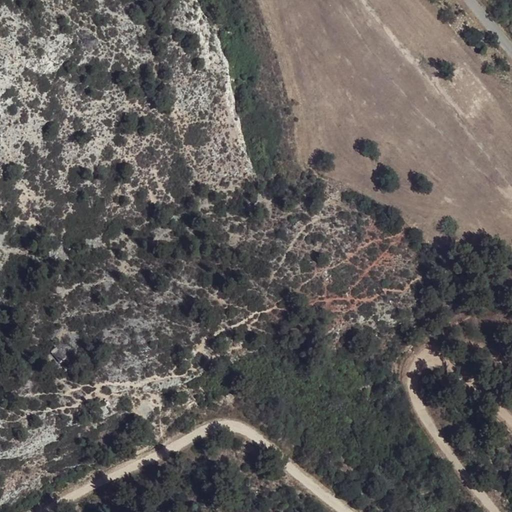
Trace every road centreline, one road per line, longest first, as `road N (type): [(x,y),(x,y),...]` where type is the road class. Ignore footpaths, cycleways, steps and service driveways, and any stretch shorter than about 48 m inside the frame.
road 1 (track): [(31,511),(220,420),(248,428),(338,511)]
road 2 (track): [(496,511),(417,416),(405,380),(410,360),(428,354),(444,361),(511,432)]
